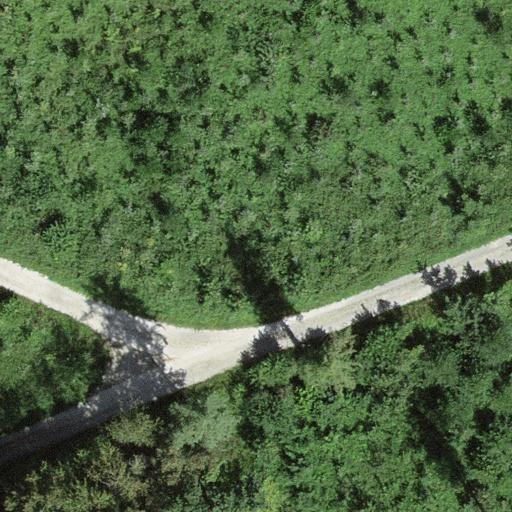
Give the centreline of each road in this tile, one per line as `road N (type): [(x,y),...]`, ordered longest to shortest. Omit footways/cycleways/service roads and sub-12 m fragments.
road 1 (track): [(0,445),(511,246)]
road 2 (track): [(177,375),(119,321),(0,268)]
